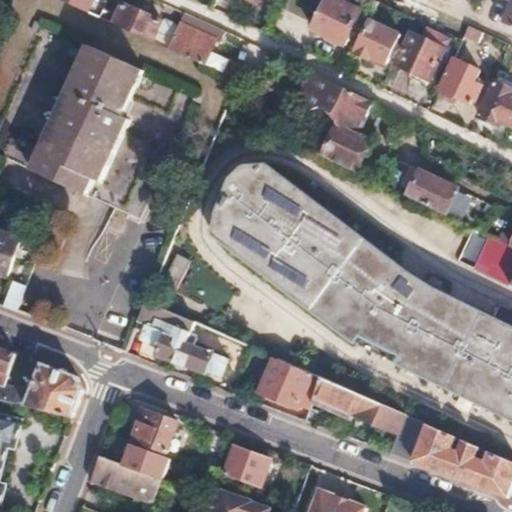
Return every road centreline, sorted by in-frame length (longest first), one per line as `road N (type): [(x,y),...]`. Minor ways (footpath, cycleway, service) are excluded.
road 1 (residential): [(488,511),(204,418),(107,376)]
road 2 (unclassified): [(170,0),(511,153)]
road 3 (residential): [(107,376),(59,511)]
